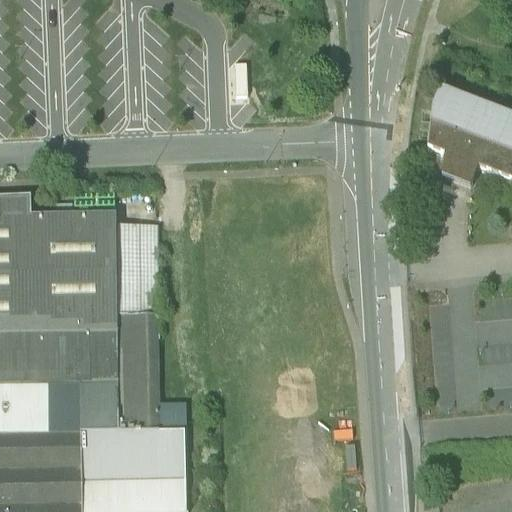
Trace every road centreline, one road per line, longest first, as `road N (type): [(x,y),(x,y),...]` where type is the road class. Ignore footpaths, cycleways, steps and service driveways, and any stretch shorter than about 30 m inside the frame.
road 1 (tertiary): [(391,511),(368,174)]
road 2 (tertiary): [(368,174),(405,0)]
road 3 (tertiary): [(357,14),(368,174)]
road 4 (unknown): [(374,270),(511,260)]
